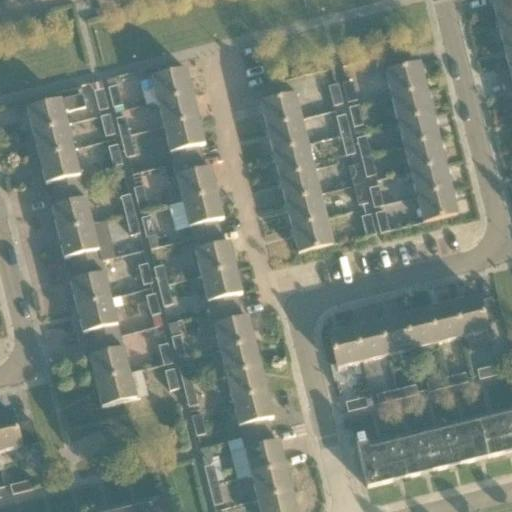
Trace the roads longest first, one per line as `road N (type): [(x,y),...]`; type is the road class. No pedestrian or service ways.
road 1 (residential): [(339,511),(294,339),(296,317),(311,306),(506,257),(437,0)]
road 2 (residential): [(0,383),(35,374),(0,240)]
